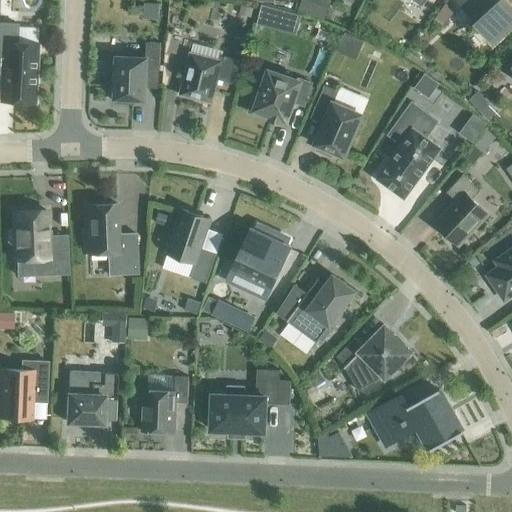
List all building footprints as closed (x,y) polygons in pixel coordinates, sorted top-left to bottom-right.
[(319,0),(301,0),(298,10),(323,20),(329,4),(319,0)] [(455,0),(475,21),(474,23),(493,44),(511,26),(511,5),(507,0),(455,0)] [(446,3),(434,19),(443,25),(454,9),(446,3)] [(262,4),(256,23),(295,34),(301,15),(262,4)] [(241,5),(238,14),(250,17),(252,9),(241,5)] [(16,43),(17,24),(0,23),(0,72),(2,75),(1,74),(1,75),(0,97),(0,101),(34,103),(36,44),(16,43)] [(344,32),(340,41),(360,50),(364,41),(344,32)] [(117,57),(115,103),(133,104),(133,100),(144,100),(145,70),(159,71),(160,43),(146,42),(145,58),(117,57)] [(180,95),(211,103),(217,79),(234,84),(240,61),(221,56),(220,61),(190,53),(180,95)] [(248,112),(263,117),(264,113),(271,115),(269,120),(280,123),(282,119),(285,120),(292,102),(304,106),(312,83),(298,78),(297,82),(268,72),(262,90),(256,88),(248,112)] [(415,88),(428,97),(438,84),(425,74),(415,88)] [(324,85),(314,109),(327,114),(314,144),(318,146),(316,150),(331,156),(332,152),(344,157),(362,114),(334,102),(338,91),(324,85)] [(477,91),(468,99),(473,105),(482,97),(477,91)] [(412,103),(388,135),(401,144),(376,179),(404,199),(440,148),(426,138),(437,121),(412,103)] [(474,146),(463,158),(472,165),(482,153),(474,146)] [(435,224),(458,245),(487,215),(471,199),(480,191),(463,175),(446,192),(456,201),(435,224)] [(85,233),(86,248),(88,248),(89,253),(107,253),(108,275),(137,273),(135,233),(118,234),(117,204),(86,205),(88,233),(85,233)] [(10,229),(7,232),(7,241),(10,244),(15,244),(16,260),(40,259),(40,275),(67,274),(66,236),(47,236),(46,210),(14,211),(14,228),(10,229)] [(211,220),(182,210),(167,254),(195,263),(190,278),(206,283),(216,253),(201,248),(211,220)] [(158,212),(154,222),(164,225),(167,215),(158,212)] [(250,230),(240,252),(242,253),(234,270),(268,286),(276,269),(278,270),(289,248),(250,230)] [(511,249),(511,250),(499,258),(499,259),(495,261),(498,264),(498,265),(499,267),(487,275),(504,300),(511,294),(511,249)] [(361,298),(362,297),(333,276),(323,288),(316,283),(320,278),(319,277),(306,294),(295,285),(277,313),(287,320),(287,321),(288,322),(288,321),(316,342),(319,339),(322,342),(331,330),(327,327),(353,292),(361,298)] [(209,297),(202,309),(213,314),(213,313),(218,302),(219,301),(209,297)] [(187,298),(183,310),(197,314),(201,302),(187,298)] [(128,318),(127,339),(141,340),(142,319),(128,318)] [(418,359),(385,326),(364,347),(355,338),(336,356),(345,365),(343,367),(344,368),(345,368),(357,390),(362,388),(364,392),(381,382),(379,378),(383,376),(385,377),(396,366),(398,368),(411,354),(417,359),(418,359)] [(276,338),(265,330),(259,338),(270,346),(276,338)] [(0,416),(31,418),(32,401),(35,398),(35,396),(45,396),(44,402),(46,402),(48,362),(22,361),(21,370),(0,369),(0,372),(0,416)] [(280,371),(280,370),(257,369),(255,396),(243,395),(244,387),(227,386),(227,395),(212,394),(210,430),(230,431),(230,435),(232,435),(232,431),(242,431),(242,435),(244,435),(244,431),(264,432),(265,404),(289,405),(290,381),(276,380),(276,371),(280,371)] [(320,369),(307,376),(314,387),(326,380),(320,369)] [(68,372),(66,422),(102,423),(103,399),(116,400),(117,374),(68,372)] [(174,391),(144,390),(142,431),(174,432),(175,402),(187,403),(188,377),(175,376),(174,391)] [(462,431),(439,389),(407,407),(401,395),(371,412),(378,425),(379,425),(379,429),(380,433),(382,437),(385,440),(389,442),(388,443),(389,444),(419,427),(431,449),(462,431)]
